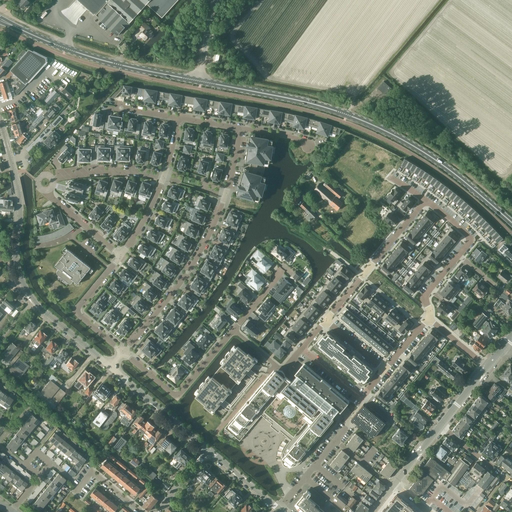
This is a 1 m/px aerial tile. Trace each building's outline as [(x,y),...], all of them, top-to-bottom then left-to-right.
[(21,0),(18,3),(23,8),(29,2),(26,0),(21,0)] [(179,0),(78,0),(95,15),(95,14),(97,15),(96,16),(118,36),(129,23),(130,23),(147,4),(163,18),(179,0)] [(152,33),(154,31),(144,23),(140,28),(143,31),(139,35),(140,36),(140,35),(146,39),(148,37),(149,39),(151,38),(154,35),(154,34),(152,33)] [(29,49),(10,70),(19,79),(15,84),(17,86),(19,87),(21,90),(26,84),(46,62),(45,58),(29,49)] [(17,57),(20,59),(26,52),(24,50),(17,57)] [(1,67),(0,68),(0,77),(0,78),(6,71),(7,69),(6,68),(12,62),(9,59),(6,61),(1,66),(2,66),(1,67)] [(10,71),(5,77),(6,80),(10,77),(13,73),(10,71)] [(0,82),(0,87),(1,89),(14,85),(15,84),(19,79),(17,78),(14,81),(7,83),(7,81),(0,82)] [(377,88),(384,94),(390,88),(383,81),(377,88)] [(17,86),(15,84),(14,85),(1,89),(1,91),(1,92),(1,93),(2,94),(2,95),(10,92),(9,89),(17,86)] [(61,86),(58,89),(61,92),(62,91),(69,98),(75,93),(67,85),(64,89),(61,86)] [(124,88),(120,92),(123,92),(123,93),(131,94),(138,95),(139,88),(126,86),(124,86),(124,88)] [(10,92),(2,95),(4,100),(12,97),(15,96),(21,90),(19,87),(18,88),(14,90),(10,92)] [(144,100),(149,101),(151,90),(139,88),(138,95),(145,96),(144,100)] [(156,98),(163,99),(164,92),(151,90),(149,101),(155,102),(156,98)] [(169,105),(174,106),(176,94),(164,92),(163,99),(170,100),(169,105)] [(181,102),(188,103),(189,96),(176,94),(174,106),(180,107),(181,102)] [(194,109),(199,110),(201,99),(189,96),(188,103),(195,104),(194,109)] [(206,106),(213,108),(214,101),(201,99),(199,110),(205,111),(206,106)] [(219,113),(224,114),(226,103),(214,101),(213,108),(220,109),(219,113)] [(33,123),(31,125),(34,128),(44,117),(43,117),(44,116),(49,121),(58,111),(57,111),(60,108),(55,103),(52,106),(47,111),(45,109),(38,117),(33,122),(33,123)] [(231,111),(238,112),(239,105),(226,103),(224,114),(230,115),(231,111)] [(244,117),(249,118),(251,107),(239,105),(238,112),(245,113),(244,117)] [(256,115),(263,116),(264,109),(251,107),(249,118),(255,119),(256,115)] [(15,108),(7,111),(8,114),(7,114),(8,117),(16,114),(15,111),(17,110),(16,108),(15,108)] [(269,122),(274,123),(276,111),(264,109),(263,116),(270,117),(269,122)] [(281,119),(287,121),(289,114),(282,112),(276,111),(274,123),(280,124),(281,119)] [(93,117),(92,121),(94,122),(93,126),(99,127),(99,128),(103,129),(104,122),(100,121),(102,114),(100,114),(100,113),(100,112),(99,112),(98,112),(97,112),(97,113),(96,113),(96,114),(95,113),(95,117),(93,117)] [(293,126),(298,128),(301,116),(296,115),(289,114),(287,121),(294,122),(293,126)] [(106,122),(105,129),(108,130),(108,128),(110,128),(114,128),(113,131),(116,116),(112,115),(112,116),(110,116),(109,123),(106,122)] [(52,124),(55,127),(62,118),(60,116),(52,124)] [(116,116),(113,131),(122,132),(123,125),(120,125),(122,118),(119,117),(119,116),(116,116)] [(305,125),(312,126),(314,120),(307,118),(301,116),(298,128),(304,129),(305,125)] [(128,125),(129,126),(128,130),(133,131),(133,133),(139,134),(140,126),(137,126),(138,121),(136,121),(136,119),(132,119),(132,120),(130,120),(130,121),(129,121),(128,125)] [(317,133),(322,134),(326,123),(321,122),(314,120),(312,126),(318,128),(317,133)] [(143,128),(144,128),(144,133),(148,134),(148,136),(154,137),(155,129),(152,129),(153,123),(151,123),(151,122),(147,121),(147,123),(145,122),(145,124),(144,124),(143,128)] [(19,122),(11,125),(12,127),(12,128),(12,130),(22,127),(23,126),(25,124),(24,122),(21,123),(20,122),(19,122)] [(326,123),(322,134),(327,136),(329,132),(333,133),(336,134),(339,128),(335,127),(331,125),(326,123)] [(159,131),(160,131),(160,135),(164,136),(164,138),(168,139),(168,136),(167,136),(169,126),(167,126),(167,125),(163,124),(163,125),(161,125),(161,126),(160,126),(159,131)] [(22,127),(12,130),(13,133),(14,133),(15,135),(22,133),(22,132),(24,130),(23,126),(22,127)] [(193,136),(194,136),(195,132),(194,132),(194,130),(192,130),(192,129),(188,128),(188,129),(186,129),(185,139),(184,139),(183,141),(190,142),(190,140),(192,141),(193,136)] [(44,142),(50,147),(56,140),(57,140),(58,139),(57,139),(60,136),(54,130),(53,132),(51,131),(48,134),(50,136),(44,142)] [(205,132),(204,134),(203,133),(202,138),(204,138),(203,143),(207,143),(207,145),(213,146),(214,139),(211,138),(212,133),(210,133),(210,132),(206,131),(206,132),(205,132)] [(23,135),(16,142),(18,143),(18,144),(19,145),(20,145),(20,146),(27,139),(29,136),(30,136),(25,132),(23,135)] [(219,141),(220,141),(219,147),(228,149),(228,146),(227,146),(229,136),(227,136),(227,135),(223,134),(223,135),(221,135),(221,137),(220,136),(219,141)] [(237,194),(242,195),(242,196),(255,200),(255,199),(260,200),(261,195),(262,195),(265,183),(266,178),(263,177),(265,170),(266,163),(269,164),(273,140),(255,137),(249,137),(249,142),(248,142),(248,146),(247,152),(246,160),(246,163),(245,164),(244,168),(244,171),(243,171),(240,180),(241,180),(240,185),(239,185),(237,194)] [(63,153),(59,158),(59,159),(59,160),(59,161),(59,162),(60,162),(61,162),(62,162),(63,162),(66,160),(67,161),(70,157),(69,156),(72,153),(67,148),(68,148),(65,145),(60,150),(63,153)] [(96,145),(95,152),(98,153),(98,160),(100,160),(100,161),(104,161),(105,146),(96,145)] [(115,145),(114,153),(117,153),(117,160),(120,160),(120,161),(123,161),(124,146),(115,145)] [(79,146),(76,146),(76,153),(79,154),(78,161),(81,161),(81,162),(84,162),(85,149),(79,149),(79,146)] [(105,146),(104,161),(107,161),(107,160),(110,160),(110,153),(113,153),(114,146),(110,146),(110,147),(108,147),(105,147),(105,146)] [(124,146),(123,161),(126,161),(127,160),(129,160),(129,153),(132,153),(133,146),(124,146)] [(85,149),(84,162),(88,163),(88,161),(91,161),(91,154),(94,154),(94,147),(91,147),(91,150),(85,149)] [(136,159),(137,159),(137,161),(139,161),(138,162),(143,163),(143,162),(144,162),(145,157),(148,157),(149,150),(139,148),(139,150),(138,150),(138,155),(137,155),(136,159)] [(160,152),(159,153),(154,152),(153,157),(152,156),(151,160),(152,161),(152,162),(153,163),(153,164),(157,165),(157,164),(159,164),(162,154),(163,155),(163,153),(160,152)] [(186,168),(187,168),(188,164),(187,164),(188,160),(188,159),(188,158),(180,156),(180,158),(181,158),(178,168),(180,168),(179,170),(183,171),(184,169),(185,170),(186,168)] [(404,158),(401,165),(405,167),(409,161),(404,158)] [(197,169),(198,169),(198,171),(200,171),(199,173),(203,174),(204,172),(205,173),(206,168),(210,169),(212,162),(206,160),(205,162),(201,161),(200,165),(198,165),(197,169)] [(417,166),(413,172),(417,175),(421,169),(417,166)] [(211,177),(212,177),(212,178),(214,179),(213,180),(217,181),(218,180),(219,180),(222,170),(223,171),(223,169),(220,168),(219,169),(215,168),(214,173),(212,172),(211,177)] [(421,169),(417,175),(421,178),(425,171),(421,169)] [(425,171),(421,178),(425,180),(430,174),(425,171)] [(430,174),(425,180),(429,183),(434,177),(430,174)] [(434,177),(429,183),(433,186),(438,180),(434,177)] [(105,189),(107,182),(106,182),(106,181),(105,180),(103,180),(102,180),(102,181),(100,180),(97,190),(100,191),(99,195),(106,197),(108,190),(105,189)] [(120,197),(120,196),(122,192),(123,190),(120,189),(122,182),(120,182),(120,181),(119,180),(118,180),(116,180),(115,180),(110,193),(114,194),(114,195),(120,197)] [(134,190),(136,183),(135,182),(134,181),(132,180),(131,180),(131,181),(129,181),(125,193),(128,195),(135,197),(137,191),(134,190)] [(438,180),(433,186),(437,188),(442,183),(438,180)] [(69,184),(69,185),(69,186),(70,186),(70,187),(76,189),(76,192),(82,194),(85,185),(80,184),(72,181),(71,182),(70,182),(69,182),(69,183),(69,184)] [(142,197),(149,199),(152,192),(148,191),(150,184),(149,184),(149,183),(148,182),(146,182),(145,182),(145,183),(143,182),(139,195),(143,196),(142,197)] [(325,186),(339,198),(342,194),(328,182),(325,186)] [(319,183),(313,190),(336,210),(342,203),(319,183)] [(442,183),(437,188),(441,191),(445,185),(442,183)] [(445,185),(441,191),(445,194),(449,188),(445,185)] [(169,194),(168,195),(178,199),(179,196),(183,197),(185,191),(179,188),(177,191),(171,188),(170,190),(169,190),(168,192),(168,193),(169,194)] [(389,196),(388,198),(392,202),(391,203),(394,205),(398,201),(396,198),(401,192),(396,188),(394,191),(393,190),(389,195),(389,196)] [(449,188),(445,194),(448,196),(449,197),(453,191),(449,188)] [(295,191),(290,202),(297,205),(302,194),(295,191)] [(453,191),(449,197),(452,200),(457,194),(453,191)] [(65,196),(65,197),(65,198),(66,198),(66,199),(69,200),(69,201),(73,203),(74,202),(79,203),(82,194),(76,192),(75,195),(68,193),(67,194),(66,194),(66,195),(65,195),(65,196)] [(457,194),(452,200),(456,203),(461,198),(457,194)] [(196,201),(195,205),(198,206),(207,210),(208,209),(209,209),(210,208),(210,206),(210,205),(210,203),(204,201),(205,198),(198,195),(196,201)] [(401,201),(397,206),(404,212),(407,209),(408,209),(412,205),(411,204),(413,202),(408,197),(403,203),(401,201)] [(461,198),(456,203),(460,206),(465,201),(461,198)] [(163,208),(175,214),(177,210),(180,204),(173,201),(172,204),(166,201),(165,203),(164,203),(163,204),(162,205),(163,207),(163,208)] [(465,201),(460,206),(463,210),(468,204),(465,201)] [(303,202),(300,205),(308,213),(305,217),(309,220),(312,217),(313,218),(317,215),(303,202)] [(468,204),(463,210),(467,213),(472,207),(468,204)] [(0,205),(0,210),(6,211),(5,214),(10,214),(10,211),(13,212),(13,207),(13,206),(0,205)] [(94,217),(96,220),(98,217),(99,217),(100,215),(103,212),(100,209),(100,208),(97,205),(94,208),(95,209),(89,215),(90,216),(89,217),(92,219),(93,218),(94,217)] [(109,205),(104,211),(107,213),(112,206),(109,205)] [(472,207),(467,213),(471,216),(476,210),(472,207)] [(205,217),(198,214),(200,211),(193,208),(190,215),(191,215),(189,218),(202,224),(203,222),(204,222),(205,220),(205,219),(204,218),(205,217)] [(389,209),(383,216),(386,219),(391,224),(391,223),(394,225),(398,220),(392,215),(394,212),(389,209)] [(44,213),(38,215),(41,224),(44,223),(45,223),(50,221),(50,223),(56,221),(58,228),(59,227),(58,224),(64,222),(60,212),(59,213),(54,214),(52,210),(49,211),(43,212),(44,213)] [(476,210),(471,216),(474,219),(479,214),(476,210)] [(128,212),(124,211),(119,217),(122,219),(125,215),(128,212)] [(229,213),(227,216),(240,222),(244,213),(238,211),(237,214),(231,211),(230,213),(229,213)] [(426,212),(423,216),(433,224),(439,218),(434,214),(432,216),(426,212)] [(104,229),(105,228),(106,227),(108,230),(110,227),(111,227),(112,225),(115,222),(114,221),(115,220),(113,218),(113,217),(110,214),(106,218),(107,219),(101,225),(102,226),(101,227),(104,229)] [(479,214),(474,219),(478,223),(483,217),(479,214)] [(155,223),(167,229),(169,225),(170,226),(173,219),(166,216),(165,219),(159,216),(158,218),(157,217),(156,218),(155,220),(155,221),(156,221),(155,223)] [(227,216),(226,220),(227,221),(226,223),(232,225),(231,228),(237,231),(240,222),(227,216)] [(424,217),(420,221),(430,228),(433,224),(423,216),(424,217)] [(483,217),(478,223),(481,226),(486,221),(483,217)] [(198,231),(192,228),(194,225),(187,221),(184,228),(185,228),(183,232),(195,237),(196,236),(197,236),(198,235),(198,234),(198,232),(198,231)] [(420,221),(417,225),(426,233),(426,232),(424,231),(428,227),(429,229),(430,228),(420,221)] [(486,221),(481,226),(484,228),(485,229),(490,224),(486,221)] [(35,236),(35,243),(38,243),(42,242),(45,242),(49,241),(52,240),(56,239),(59,238),(62,236),(65,235),(68,233),(71,231),(74,228),(70,223),(67,225),(65,227),(62,229),(59,230),(56,232),(53,233),(50,234),(47,235),(44,235),(41,236),(38,236),(35,236)] [(490,224),(485,229),(487,232),(488,233),(493,228),(490,224)] [(114,234),(115,235),(114,236),(115,236),(114,237),(117,240),(117,239),(118,239),(118,238),(121,240),(123,238),(125,236),(128,232),(127,232),(128,231),(125,229),(126,228),(122,225),(119,229),(119,230),(118,231),(117,230),(114,234)] [(417,225),(413,229),(423,237),(426,233),(417,225)] [(450,227),(445,234),(455,243),(459,238),(453,234),(455,231),(450,227)] [(222,230),(220,233),(233,239),(237,231),(231,228),(229,231),(224,228),(223,230),(222,230)] [(493,228),(488,233),(491,236),(497,231),(493,228)] [(409,232),(409,233),(419,241),(423,237),(413,229),(410,233),(409,232)] [(147,237),(159,243),(161,240),(162,240),(165,234),(159,231),(157,234),(151,230),(150,232),(150,231),(148,232),(148,234),(148,235),(147,237)] [(497,231),(491,236),(494,240),(500,235),(497,231)] [(220,233),(218,237),(220,237),(219,239),(224,242),(223,245),(229,248),(233,239),(220,233)] [(409,233),(405,237),(411,241),(409,244),(413,248),(419,241),(409,233)] [(445,234),(441,238),(451,246),(454,242),(455,243),(445,234)] [(191,244),(185,241),(187,238),(180,235),(177,241),(178,241),(176,244),(188,251),(188,249),(189,250),(190,249),(191,247),(191,246),(190,246),(191,244)] [(500,235),(494,240),(495,241),(498,243),(503,238),(500,235)] [(441,238),(438,242),(447,250),(451,246),(441,238)] [(401,241),(398,246),(407,253),(410,249),(411,250),(413,248),(409,244),(407,246),(401,241)] [(439,244),(435,247),(444,254),(447,250),(438,242),(438,243),(439,244)] [(139,250),(150,257),(152,254),(153,255),(156,249),(150,245),(148,248),(143,244),(142,245),(141,245),(140,246),(139,247),(139,249),(139,250)] [(499,250),(497,252),(500,254),(502,252),(503,253),(503,252),(511,259),(511,253),(506,249),(507,248),(503,244),(499,249),(499,250)] [(214,246),(212,250),(224,256),(229,248),(223,245),(221,248),(216,245),(215,247),(214,246)] [(399,247),(395,251),(404,258),(405,258),(403,257),(406,253),(407,254),(407,253),(398,246),(399,247)] [(184,257),(178,254),(179,251),(173,247),(170,253),(170,254),(168,257),(180,264),(181,262),(181,263),(182,262),(183,261),(183,259),(184,257)] [(277,247),(272,252),(282,260),(283,258),(289,263),(292,259),(291,258),(294,254),(287,248),(284,251),(281,248),(280,249),(277,247)] [(431,251),(441,259),(440,258),(444,254),(435,247),(435,248),(436,249),(433,252),(431,251)] [(474,259),(480,263),(487,254),(482,250),(480,251),(476,248),(471,254),(476,257),(474,259)] [(91,268),(68,249),(55,265),(59,269),(58,270),(57,271),(56,272),(56,273),(57,274),(57,275),(59,276),(58,277),(60,278),(60,277),(65,281),(65,282),(66,283),(67,283),(68,284),(69,284),(70,284),(71,284),(72,283),(74,281),(78,284),(91,268)] [(212,250),(210,253),(211,254),(210,255),(216,258),(214,261),(220,264),(224,256),(212,250)] [(257,252),(255,254),(258,257),(261,259),(260,260),(259,261),(259,262),(258,263),(260,266),(262,267),(260,269),(261,270),(261,271),(263,273),(265,270),(266,271),(269,267),(270,265),(269,265),(272,262),(271,261),(258,250),(257,252)] [(395,251),(392,255),(401,262),(404,259),(404,258),(395,251)] [(431,251),(425,257),(430,261),(432,259),(437,264),(441,259),(431,251)] [(392,255),(388,259),(397,266),(396,265),(399,261),(401,263),(401,262),(392,255)] [(425,257),(420,264),(430,273),(434,268),(428,264),(430,261),(425,257)] [(130,262),(129,264),(140,272),(142,268),(143,269),(147,263),(141,259),(139,262),(133,258),(132,259),(131,259),(130,261),(129,262),(130,262)] [(162,265),(160,268),(171,276),(172,275),(174,275),(175,273),(175,272),(174,271),(175,270),(170,266),(171,263),(166,259),(162,265)] [(384,262),(392,269),(393,270),(397,266),(388,259),(385,263),(384,262)] [(205,262),(203,265),(215,273),(220,264),(214,261),(213,264),(207,261),(206,263),(205,262)] [(384,262),(380,267),(382,268),(380,270),(387,276),(392,269),(384,262)] [(420,264),(416,268),(426,276),(429,272),(430,273),(420,264)] [(202,270),(201,271),(206,275),(205,277),(210,281),(215,273),(203,265),(201,269),(202,270)] [(454,274),(450,279),(456,285),(458,282),(460,280),(461,280),(463,277),(466,280),(472,273),(463,265),(457,272),(458,273),(455,275),(454,274)] [(341,266),(335,273),(340,277),(342,275),(348,280),(352,275),(350,273),(350,272),(345,268),(341,266)] [(413,272),(422,280),(426,276),(416,268),(418,270),(415,274),(413,272)] [(121,274),(120,275),(123,278),(121,280),(126,284),(127,284),(127,285),(128,285),(129,285),(130,285),(133,281),(138,276),(132,271),(130,274),(125,269),(124,271),(123,270),(122,271),(121,272),(120,273),(121,274)] [(250,281),(247,284),(250,286),(252,284),(258,289),(261,285),(263,283),(262,282),(264,279),(263,279),(252,270),(251,271),(249,274),(252,277),(253,277),(251,280),(250,280),(250,281)] [(502,270),(497,276),(505,282),(507,279),(509,281),(511,277),(511,275),(511,274),(509,276),(502,270)] [(296,271),(291,277),(296,281),(301,275),(296,271)] [(153,277),(156,280),(153,283),(162,289),(163,287),(163,288),(164,287),(166,286),(166,285),(165,284),(166,283),(161,279),(162,276),(157,272),(153,277)] [(413,272),(409,277),(419,284),(422,280),(413,272)] [(334,276),(330,281),(340,289),(344,284),(338,279),(340,277),(335,273),(333,276),(334,276)] [(195,278),(193,281),(205,289),(210,281),(205,277),(203,280),(198,277),(196,278),(195,278)] [(409,277),(406,281),(416,289),(415,288),(419,284),(409,277)] [(281,303),(290,291),(287,289),(291,284),(284,278),(275,289),(277,290),(272,296),(281,303)] [(111,285),(110,287),(118,293),(120,294),(122,291),(124,293),(128,287),(122,283),(120,285),(117,282),(115,281),(114,282),(113,282),(112,282),(111,283),(111,285)] [(192,285),(191,287),(196,290),(194,293),(199,296),(205,289),(193,281),(191,284),(192,285)] [(326,284),(324,287),(328,291),(330,288),(336,293),(340,289),(330,281),(327,285),(326,284)] [(408,282),(402,289),(409,294),(411,292),(412,293),(416,289),(406,281),(408,282)] [(448,282),(444,287),(455,296),(461,289),(456,285),(454,288),(448,282)] [(479,293),(483,296),(488,289),(484,286),(483,287),(478,283),(472,289),(478,294),(479,293)] [(143,289),(146,291),(144,294),(152,301),(153,300),(155,299),(156,298),(156,297),(155,296),(156,295),(151,291),(153,288),(147,284),(143,289)] [(360,294),(357,297),(364,303),(368,298),(366,296),(371,290),(366,286),(364,289),(363,288),(359,293),(360,294)] [(243,289),(239,294),(242,298),(241,299),(246,304),(248,302),(248,303),(251,300),(252,298),(253,297),(252,297),(248,293),(250,291),(245,287),(243,289)] [(324,287),(318,294),(329,303),(332,298),(326,293),(328,291),(324,287)] [(444,287),(440,292),(446,297),(444,299),(449,303),(455,296),(444,287)] [(183,295),(181,298),(192,306),(198,298),(193,295),(191,297),(186,294),(184,295),(183,295)] [(314,298),(312,301),(317,304),(319,302),(325,307),(329,303),(318,294),(319,295),(315,299),(314,298)] [(368,298),(364,303),(371,308),(380,298),(375,294),(370,300),(368,298)] [(108,301),(111,304),(117,298),(113,295),(108,301)] [(133,301),(134,301),(131,304),(142,313),(143,311),(143,312),(145,311),(146,310),(146,309),(145,308),(146,307),(141,303),(143,300),(138,295),(133,301)] [(469,295),(463,302),(466,305),(472,298),(469,295)] [(0,306),(4,309),(8,304),(10,303),(5,299),(2,303),(0,302),(2,300),(0,298),(0,306)] [(92,307),(93,308),(92,309),(91,310),(94,313),(95,312),(96,311),(99,313),(101,311),(103,309),(102,309),(105,305),(106,304),(103,302),(104,301),(100,298),(96,302),(97,303),(96,304),(95,303),(92,307)] [(180,302),(178,303),(183,307),(181,309),(186,313),(188,311),(192,306),(181,298),(179,301),(180,302)] [(380,298),(371,308),(375,312),(384,301),(380,298)] [(266,315),(274,304),(268,299),(259,309),(262,312),(259,316),(265,321),(269,317),(266,315)] [(499,299),(494,305),(496,307),(498,305),(500,306),(506,311),(504,313),(507,316),(509,313),(509,314),(511,310),(511,302),(508,299),(506,302),(506,303),(505,304),(503,302),(499,299)] [(232,304),(226,311),(230,314),(232,312),(233,313),(233,314),(234,314),(236,316),(237,315),(238,316),(241,312),(240,312),(241,311),(236,307),(237,305),(238,305),(232,300),(230,302),(232,304)] [(306,307),(317,316),(321,312),(315,307),(317,304),(312,301),(310,303),(311,304),(307,308),(306,307)] [(379,316),(374,322),(377,324),(382,318),(386,313),(383,311),(388,305),(384,301),(375,312),(379,316)] [(440,302),(436,307),(438,309),(443,313),(447,316),(453,308),(448,304),(446,307),(440,302)] [(8,304),(4,309),(8,313),(14,306),(10,303),(8,304)] [(126,305),(121,312),(124,315),(127,311),(129,308),(126,305)] [(306,307),(301,314),(305,318),(307,316),(313,321),(317,316),(306,307)] [(129,308),(127,311),(133,316),(136,313),(129,308)] [(172,309),(170,312),(179,320),(180,321),(184,316),(186,313),(181,309),(179,312),(175,308),(173,309),(172,309)] [(104,317),(106,318),(105,320),(104,321),(107,323),(108,322),(108,323),(109,322),(111,324),(113,322),(114,322),(115,320),(118,316),(117,316),(118,314),(116,312),(113,309),(109,313),(110,313),(109,315),(107,314),(104,317)] [(344,313),(340,318),(344,322),(352,313),(348,309),(344,313)] [(386,313),(382,318),(384,320),(386,318),(390,321),(388,323),(397,312),(393,309),(388,315),(386,313)] [(490,313),(484,309),(482,312),(472,323),(478,328),(487,316),(490,313)] [(215,322),(213,326),(219,331),(227,321),(225,319),(227,316),(222,311),(219,314),(221,316),(218,319),(217,318),(215,322)] [(168,315),(167,317),(172,321),(170,323),(175,328),(177,325),(180,321),(179,320),(170,312),(167,315),(168,315)] [(397,312),(388,323),(395,329),(399,324),(397,322),(402,316),(397,312)] [(352,313),(344,322),(349,326),(357,316),(352,313)] [(301,314),(295,321),(305,330),(309,326),(303,321),(305,318),(301,314)] [(357,316),(349,326),(353,329),(361,320),(357,316)] [(120,334),(120,333),(121,333),(122,333),(124,335),(126,332),(128,330),(131,327),(130,326),(131,325),(128,323),(129,322),(125,319),(122,323),(123,324),(117,330),(118,331),(117,332),(120,334)] [(249,321),(243,327),(253,336),(259,329),(256,327),(258,325),(253,320),(251,323),(249,321)] [(361,320),(353,329),(358,333),(365,324),(361,320)] [(399,324),(395,329),(402,335),(405,331),(406,332),(410,327),(409,326),(411,324),(406,320),(401,326),(399,324)] [(486,320),(483,324),(494,333),(497,329),(496,329),(498,327),(491,322),(490,324),(486,320)] [(30,321),(20,333),(23,335),(26,331),(29,334),(35,326),(35,325),(35,324),(33,323),(32,323),(30,321)] [(290,327),(289,328),(294,332),(296,330),(302,335),(305,330),(295,321),(295,322),(292,326),(291,326),(290,327)] [(161,323),(158,326),(169,335),(175,328),(170,323),(168,326),(163,322),(162,323),(161,323)] [(457,326),(453,322),(448,327),(453,331),(457,326)] [(365,324),(358,333),(362,337),(370,327),(365,324)] [(494,333),(483,324),(481,327),(483,329),(481,331),(490,338),(494,333)] [(156,329),(155,331),(160,335),(158,338),(163,342),(169,335),(158,326),(156,329)] [(370,327),(362,337),(366,340),(374,331),(370,327)] [(206,333),(197,343),(204,348),(212,338),(208,334),(210,332),(206,328),(204,331),(206,333)] [(289,328),(283,335),(294,344),(298,339),(292,334),(294,332),(289,328)] [(432,329),(428,333),(437,341),(441,337),(432,329)] [(30,341),(28,343),(29,344),(30,343),(33,345),(36,348),(40,344),(46,335),(45,334),(44,333),(43,333),(43,332),(42,333),(40,331),(31,342),(30,341)] [(277,331),(274,335),(279,340),(282,336),(277,331)] [(374,331),(366,340),(371,344),(379,335),(374,331)] [(323,334),(313,346),(362,386),(372,375),(370,373),(373,370),(366,365),(367,364),(362,360),(362,361),(354,354),(352,353),(350,351),(338,341),(339,341),(334,336),(333,337),(327,332),(324,335),(323,334)] [(429,334),(425,338),(435,346),(433,344),(436,340),(437,341),(428,333),(429,334)] [(475,335),(473,338),(476,340),(476,341),(483,346),(484,346),(485,345),(485,343),(486,343),(485,343),(487,341),(478,333),(477,333),(475,335)] [(379,335),(371,344),(375,348),(383,338),(379,335)] [(143,352),(146,355),(155,344),(148,338),(144,343),(146,345),(142,350),(144,351),(143,352)] [(383,338),(375,348),(379,351),(387,342),(383,338)] [(425,338),(422,342),(431,350),(435,346),(425,338)] [(55,342),(54,342),(51,341),(50,342),(49,341),(47,344),(48,345),(45,348),(44,347),(41,350),(45,353),(47,352),(50,354),(57,345),(57,343),(55,342)] [(284,354),(285,353),(284,352),(290,345),(289,344),(288,343),(285,341),(283,344),(284,345),(281,348),(279,346),(278,345),(276,343),(276,344),(274,341),(273,342),(268,348),(265,345),(274,352),(275,351),(276,353),(275,355),(277,356),(278,356),(280,358),(284,354)] [(470,341),(469,343),(469,344),(478,351),(480,349),(480,350),(481,349),(482,349),(482,348),(482,347),(483,346),(476,341),(474,343),(470,341)] [(191,350),(184,359),(186,361),(185,363),(188,365),(190,364),(199,354),(197,353),(199,351),(189,342),(186,346),(191,350)] [(387,342),(379,351),(384,355),(388,350),(392,346),(387,342)] [(422,342),(418,346),(427,353),(430,349),(431,350),(422,342)] [(0,356),(11,365),(22,352),(12,343),(0,356)] [(155,344),(146,355),(149,357),(150,357),(151,358),(155,353),(158,355),(162,350),(155,344)] [(223,358),(220,362),(223,364),(222,365),(231,374),(231,375),(236,379),(235,380),(239,383),(241,380),(240,379),(243,375),(246,372),(245,372),(249,368),(249,369),(251,366),(254,362),(255,363),(258,360),(254,357),(254,358),(248,354),(247,355),(238,346),(237,348),(234,346),(231,349),(232,350),(230,352),(229,352),(227,353),(226,354),(225,356),(226,356),(224,359),(223,358)] [(418,346),(415,350),(423,357),(427,353),(418,346)] [(54,357),(49,363),(52,366),(56,361),(60,364),(62,362),(61,362),(68,354),(67,354),(67,353),(66,352),(65,352),(64,351),(63,350),(57,357),(55,356),(54,357)] [(411,354),(420,361),(421,362),(424,358),(423,357),(415,350),(412,354),(411,354)] [(411,354),(407,358),(416,366),(420,361),(411,354)] [(41,366),(45,369),(54,357),(52,355),(49,359),(48,358),(41,366)] [(435,356),(431,361),(445,373),(452,379),(457,374),(452,369),(453,368),(451,366),(449,368),(435,356)] [(13,366),(23,374),(29,366),(19,358),(13,366)] [(72,358),(66,365),(68,367),(67,368),(71,371),(78,363),(77,362),(77,361),(76,360),(75,360),(74,360),(72,358)] [(458,358),(452,365),(455,368),(459,371),(462,373),(463,372),(464,371),(465,371),(466,369),(468,366),(458,358)] [(404,362),(401,366),(411,374),(414,370),(404,362)] [(349,401),(303,363),(290,380),(285,375),(284,374),(284,373),(283,372),(282,371),(281,370),(279,370),(278,370),(277,370),(276,370),(274,369),(268,376),(227,425),(239,434),(257,413),(292,442),(290,445),(288,443),(286,446),(284,450),(283,454),(282,458),(282,462),(283,464),(284,466),(287,467),(290,467),(294,466),(297,465),(299,463),(302,461),(300,459),(308,448),(334,419),(343,408),(349,401)] [(173,374),(170,377),(176,382),(183,372),(185,369),(180,365),(178,368),(177,367),(172,373),(173,374)] [(401,367),(398,371),(405,377),(409,373),(410,375),(411,374),(401,366),(400,366),(401,367)] [(511,378),(511,375),(505,369),(503,372),(503,373),(501,376),(504,377),(503,378),(506,380),(511,384),(509,388),(511,390),(511,379),(511,378)] [(398,371),(394,375),(404,383),(402,381),(405,377),(398,371)] [(75,386),(79,389),(83,383),(87,386),(89,383),(91,384),(94,381),(92,379),(94,377),(90,374),(89,375),(86,372),(75,386)] [(62,384),(57,379),(58,379),(52,375),(49,379),(50,380),(40,392),(56,405),(66,393),(59,388),(62,384)] [(394,375),(391,379),(400,387),(404,383),(394,375)] [(198,389),(195,393),(197,395),(196,396),(206,404),(205,405),(210,410),(209,410),(213,413),(216,411),(214,409),(217,406),(220,403),(223,399),(226,396),(225,396),(228,393),(230,394),(232,391),(229,388),(228,389),(223,384),(222,385),(212,377),(211,378),(208,376),(205,380),(206,380),(204,383),(203,382),(202,383),(201,385),(200,386),(201,387),(198,390),(198,389)] [(391,379),(388,383),(397,391),(400,387),(391,379)] [(388,383),(384,387),(391,394),(395,390),(397,391),(388,383)] [(494,383),(491,387),(502,396),(507,390),(504,388),(498,383),(497,385),(494,383)] [(97,399),(107,387),(103,384),(102,386),(101,385),(96,391),(95,390),(94,391),(93,390),(86,400),(84,402),(86,404),(93,395),(97,399)] [(83,398),(86,400),(93,390),(89,387),(85,392),(86,393),(83,398)] [(107,387),(97,399),(102,403),(98,407),(100,409),(105,404),(103,402),(103,401),(104,401),(111,393),(109,391),(110,390),(107,387)] [(380,391),(390,399),(388,398),(391,394),(384,387),(381,391),(380,391)] [(431,389),(428,393),(438,401),(438,400),(440,401),(442,398),(444,398),(445,396),(445,395),(445,394),(446,391),(443,389),(441,391),(440,390),(437,387),(433,391),(431,389)] [(502,396),(491,387),(488,391),(491,392),(488,396),(494,401),(497,397),(499,399),(502,396)] [(380,391),(376,395),(383,401),(386,404),(390,399),(380,391)] [(0,399),(0,403),(2,405),(9,396),(5,393),(0,399)] [(9,396),(2,405),(7,408),(13,399),(12,398),(13,396),(11,394),(9,396)] [(481,394),(477,399),(485,405),(486,405),(487,406),(491,402),(489,401),(481,394)] [(116,395),(110,402),(114,405),(113,406),(111,408),(113,409),(114,411),(118,406),(117,405),(121,400),(119,398),(119,397),(118,396),(117,396),(116,395)] [(419,408),(406,398),(403,395),(400,399),(403,401),(412,408),(413,407),(417,411),(419,408)] [(425,404),(422,407),(430,414),(431,413),(432,413),(433,412),(433,411),(434,410),(433,409),(435,406),(425,398),(423,402),(425,404)] [(477,399),(474,403),(486,412),(487,411),(485,409),(487,406),(486,405),(485,405),(477,399)] [(118,409),(125,415),(131,408),(129,407),(129,406),(126,403),(125,404),(123,402),(118,409)] [(474,403),(471,407),(479,413),(479,414),(480,415),(482,413),(484,414),(486,412),(474,403)] [(386,423),(363,404),(358,411),(356,413),(351,419),(374,438),(386,423)] [(479,413),(471,407),(467,412),(477,420),(480,415),(479,414),(479,413)] [(132,410),(131,408),(125,415),(121,421),(123,422),(126,418),(129,421),(127,423),(129,425),(134,419),(132,417),(136,412),(133,409),(132,410)] [(28,411),(26,414),(30,417),(29,418),(36,424),(39,420),(32,414),(28,411)] [(93,422),(100,427),(108,416),(101,411),(93,422)] [(102,428),(104,429),(107,429),(109,427),(108,425),(109,423),(112,423),(117,416),(117,412),(115,411),(102,428)] [(410,418),(409,419),(421,428),(420,429),(421,429),(422,428),(423,428),(424,427),(424,426),(425,425),(424,425),(427,420),(422,416),(416,412),(414,415),(413,414),(412,415),(411,415),(410,417),(410,418)] [(466,413),(462,418),(470,424),(471,424),(472,425),(476,421),(474,420),(466,413)] [(133,424),(139,428),(145,421),(142,420),(144,418),(140,415),(133,424)] [(29,418),(26,422),(33,428),(36,424),(29,418)] [(462,418),(459,422),(471,431),(472,429),(470,428),(472,425),(471,424),(470,424),(462,418)] [(145,421),(139,428),(141,430),(141,432),(143,433),(144,433),(143,434),(143,435),(151,424),(148,421),(147,423),(145,421)] [(26,422),(22,426),(30,432),(33,428),(26,422)] [(459,422),(456,426),(464,432),(464,433),(465,434),(467,431),(469,433),(471,431),(459,422)] [(151,424),(143,435),(148,439),(148,440),(150,437),(155,431),(153,429),(155,427),(151,424)] [(22,426),(19,430),(26,436),(30,432),(22,426)] [(464,432),(456,426),(452,431),(462,439),(465,434),(464,433),(464,432)] [(408,436),(399,428),(392,437),(402,445),(405,442),(405,441),(404,441),(405,440),(408,436)] [(19,430),(16,434),(23,440),(26,436),(19,430)] [(40,430),(36,435),(41,438),(45,433),(40,430)] [(157,432),(155,431),(148,440),(153,444),(162,433),(159,430),(157,432)] [(119,451),(127,441),(128,442),(131,438),(135,434),(132,432),(131,431),(124,439),(122,437),(114,447),(119,451)] [(48,440),(53,443),(58,436),(54,433),(48,440)] [(356,433),(352,437),(360,443),(363,439),(356,433)] [(16,434),(12,439),(20,444),(23,440),(16,434)] [(491,442),(483,451),(488,456),(489,455),(496,445),(498,443),(493,439),(496,435),(493,434),(488,440),(491,442)] [(53,443),(57,447),(63,439),(58,436),(53,443)] [(114,436),(109,443),(113,446),(118,439),(114,436)] [(159,445),(157,448),(161,448),(164,450),(166,448),(172,441),(166,436),(165,438),(164,438),(162,441),(159,445)] [(352,437),(349,441),(357,447),(360,443),(352,437)] [(443,442),(450,448),(449,449),(455,454),(458,450),(457,450),(459,447),(457,445),(447,437),(443,442)] [(12,439),(9,442),(16,448),(20,444),(12,439)] [(57,447),(61,450),(67,443),(63,439),(57,447)] [(164,450),(163,451),(169,456),(170,455),(171,453),(174,451),(176,448),(177,446),(172,441),(166,448),(164,450)] [(357,447),(349,441),(346,445),(354,451),(357,447)] [(16,448),(9,442),(6,446),(13,452),(16,448)] [(61,450),(65,453),(71,446),(67,443),(61,450)] [(24,447),(25,448),(23,451),(28,454),(32,449),(25,444),(24,447)] [(441,444),(437,449),(446,455),(446,454),(449,450),(441,444)] [(501,449),(496,445),(489,455),(490,455),(489,456),(492,459),(493,458),(494,459),(496,455),(501,449)] [(65,453),(68,456),(74,449),(71,446),(65,453)] [(46,454),(51,458),(54,454),(50,449),(46,454)] [(68,456),(73,460),(78,452),(74,449),(68,456)] [(173,465),(175,467),(187,454),(181,449),(173,459),(177,462),(173,465)] [(437,449),(434,454),(444,462),(446,459),(447,459),(449,460),(448,461),(452,464),(455,461),(451,458),(446,454),(446,455),(437,449)] [(342,450),(339,454),(347,460),(350,456),(342,450)] [(73,460),(76,463),(82,455),(78,452),(73,460)] [(76,463),(75,464),(79,467),(88,456),(86,454),(84,457),(82,455),(76,463)] [(187,454),(175,467),(178,469),(180,466),(181,464),(184,467),(186,465),(192,458),(187,454)] [(339,454),(336,457),(343,464),(347,460),(339,454)] [(466,455),(463,460),(469,465),(473,460),(466,455)] [(54,460),(59,464),(63,460),(58,456),(54,460)] [(502,465),(506,459),(502,456),(497,462),(501,466),(502,465)] [(136,459),(134,457),(130,462),(136,466),(139,463),(140,462),(138,460),(136,458),(136,459)] [(336,457),(333,461),(340,467),(343,464),(336,457)] [(458,480),(466,470),(469,465),(463,460),(461,459),(452,471),(448,467),(446,469),(431,457),(424,466),(435,475),(439,474),(454,486),(458,480)] [(502,465),(506,468),(511,462),(507,459),(506,459),(502,465)] [(106,472),(112,476),(118,470),(112,465),(106,461),(101,467),(106,472)] [(340,467),(333,461),(329,465),(337,471),(340,467)] [(389,461),(386,464),(394,471),(397,467),(389,461)] [(355,473),(361,465),(357,462),(356,464),(354,466),(352,468),(351,470),(355,473)] [(476,462),(469,472),(466,475),(475,482),(480,476),(483,472),(485,469),(476,462)] [(62,467),(67,471),(70,467),(66,463),(62,467)] [(386,464),(383,468),(391,475),(394,471),(386,464)] [(355,473),(358,476),(365,468),(361,465),(355,473)] [(1,474),(6,478),(12,471),(8,467),(1,474)] [(195,477),(193,480),(195,482),(199,477),(202,480),(209,471),(209,470),(207,468),(207,469),(206,468),(204,467),(202,469),(198,473),(199,473),(195,477)] [(145,473),(153,480),(157,475),(149,468),(145,473)] [(358,476),(362,479),(369,471),(365,468),(358,476)] [(391,475),(383,468),(380,472),(388,478),(391,475)] [(409,489),(419,498),(433,480),(436,476),(426,468),(409,489)] [(118,481),(124,486),(129,479),(123,475),(118,470),(112,476),(118,481)] [(475,482),(466,475),(469,472),(466,470),(458,480),(466,487),(467,486),(470,488),(475,482)] [(6,478),(10,481),(16,474),(12,471),(6,478)] [(205,483),(201,487),(203,489),(206,486),(205,486),(209,482),(213,477),(214,475),(212,474),(213,474),(212,473),(213,473),(211,471),(210,472),(209,471),(202,480),(205,483)] [(369,471),(362,479),(366,482),(372,475),(369,471)] [(475,482),(477,484),(478,483),(485,488),(486,488),(494,477),(487,471),(482,478),(480,476),(475,482)] [(58,473),(55,477),(62,483),(66,479),(58,473)] [(10,481),(14,484),(20,477),(16,474),(10,481)] [(494,477),(486,488),(488,490),(492,485),(494,487),(500,480),(496,476),(495,477),(494,477)] [(14,484),(18,488),(24,480),(20,477),(14,484)] [(55,477),(52,481),(59,487),(62,483),(55,477)] [(216,477),(208,486),(214,490),(221,481),(219,479),(218,478),(218,477),(216,477)] [(372,478),(370,480),(383,491),(387,486),(379,480),(376,484),(374,482),(375,481),(372,478)] [(48,481),(48,482),(50,484),(49,485),(56,491),(59,487),(52,481),(49,479),(48,481)] [(124,486),(129,490),(135,495),(140,489),(135,484),(129,479),(124,486)] [(24,480),(18,488),(22,491),(28,484),(24,480)] [(370,480),(369,482),(372,485),(373,484),(375,486),(374,487),(372,489),(379,495),(380,495),(383,491),(370,480)] [(162,484),(161,483),(159,485),(160,486),(160,487),(166,492),(170,486),(164,481),(162,484)] [(221,481),(214,490),(219,495),(226,486),(226,485),(225,484),(226,484),(225,484),(224,483),(223,483),(221,481)] [(505,491),(504,491),(508,486),(504,482),(498,489),(500,491),(499,492),(502,495),(505,491)] [(49,485),(45,489),(53,495),(56,491),(49,485)] [(372,489),(366,485),(365,487),(371,491),(369,494),(376,500),(379,495),(372,489)] [(107,498),(101,493),(96,488),(90,495),(96,499),(102,504),(107,498)] [(499,504),(504,508),(508,503),(507,502),(511,495),(511,489),(511,488),(510,488),(511,489),(505,496),(507,497),(505,500),(504,499),(499,504)] [(45,489),(42,493),(49,499),(53,495),(45,489)] [(230,490),(224,497),(228,501),(226,503),(232,509),(235,506),(242,498),(241,498),(241,497),(240,496),(239,496),(239,495),(238,495),(232,490),(231,491),(230,490)] [(309,491),(309,492),(307,490),(305,492),(304,492),(303,494),(303,495),(295,505),(298,508),(299,507),(301,508),(299,510),(301,511),(324,511),(319,508),(320,507),(308,497),(309,496),(322,506),(324,504),(309,491)] [(42,493),(39,497),(46,503),(49,499),(42,493)] [(338,493),(335,498),(344,505),(347,501),(338,493)] [(142,506),(149,511),(158,500),(152,494),(142,506)] [(364,497),(362,496),(361,497),(360,496),(359,497),(370,506),(374,500),(367,494),(364,497)] [(417,511),(415,509),(413,508),(408,504),(401,498),(397,494),(392,500),(388,505),(387,505),(381,511),(417,511)] [(352,507),(357,500),(352,496),(347,503),(352,507)] [(39,497),(36,501),(43,507),(46,503),(39,497)] [(102,504),(107,509),(111,511),(114,511),(118,507),(113,502),(107,498),(102,504)] [(188,508),(192,503),(187,499),(183,504),(188,508)] [(487,504),(492,508),(495,503),(490,499),(487,504)] [(43,507),(36,501),(32,505),(40,511),(43,507)] [(355,511),(366,511),(370,508),(363,502),(355,511)] [(492,508),(496,511),(500,506),(496,503),(492,508)]
